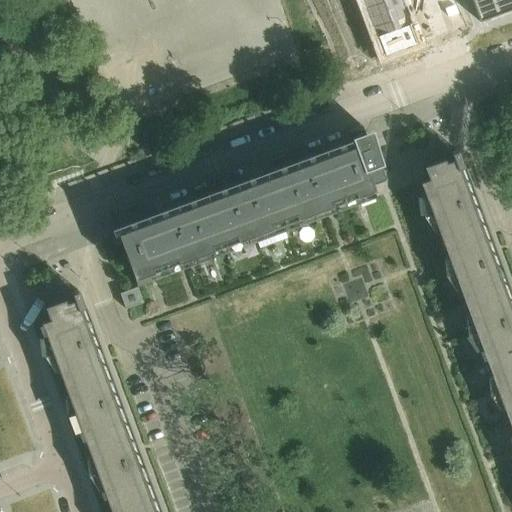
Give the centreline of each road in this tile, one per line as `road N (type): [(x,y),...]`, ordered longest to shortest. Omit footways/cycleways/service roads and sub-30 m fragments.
road 1 (residential): [(0,243),(511,54)]
road 2 (residential): [(61,466),(0,296)]
